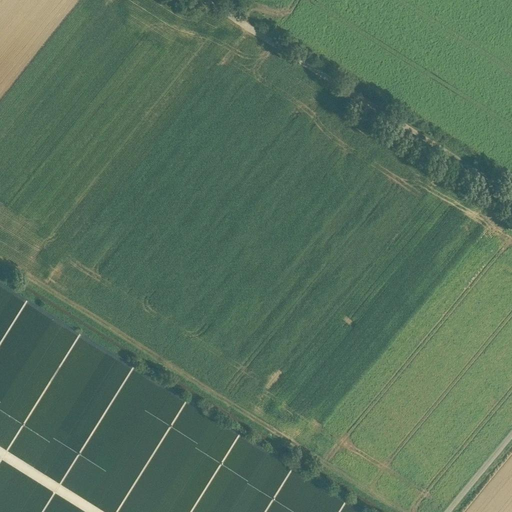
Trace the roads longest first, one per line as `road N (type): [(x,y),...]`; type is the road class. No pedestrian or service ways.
road 1 (track): [(0,258),(403,511)]
road 2 (track): [(212,0),(511,191)]
